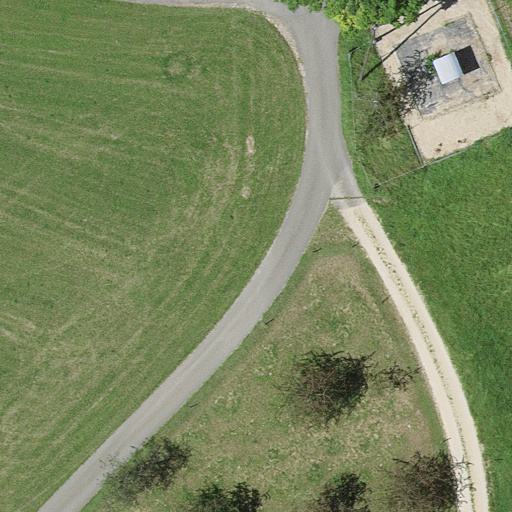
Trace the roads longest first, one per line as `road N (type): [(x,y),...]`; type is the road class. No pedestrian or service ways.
road 1 (residential): [(307,0),(327,99),(325,160),(289,257),(231,335),(61,511)]
road 2 (track): [(325,160),(361,204),(451,386),(481,511)]
